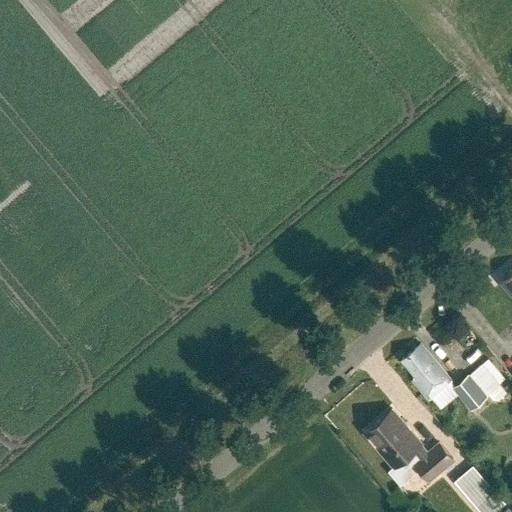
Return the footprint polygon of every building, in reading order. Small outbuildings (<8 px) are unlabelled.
[(404,358),(418,375),(414,378),(430,398),(453,379),(426,348),(422,351),(418,346),(404,358)] [(487,358),(467,374),(486,396),(488,394),(491,399),(498,400),(507,392),(498,383),(504,378),(487,358)] [(452,387),(470,409),(486,396),(467,374),(452,387)] [(420,468),(430,480),(455,459),(440,442),(429,452),(423,444),(394,408),(366,432),(396,467),(391,471),(402,484),(420,468)] [(456,482),(478,507),(496,492),(474,467),(456,482)]
